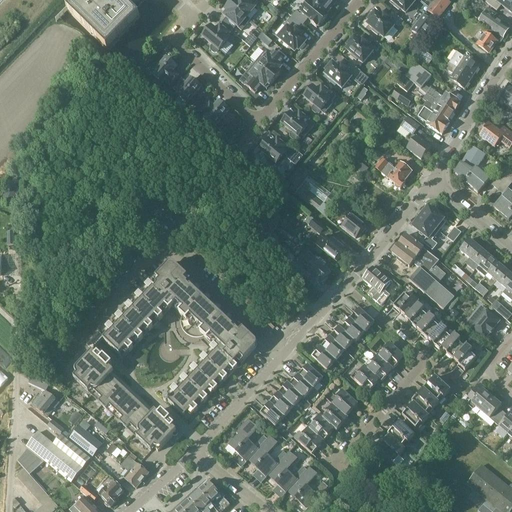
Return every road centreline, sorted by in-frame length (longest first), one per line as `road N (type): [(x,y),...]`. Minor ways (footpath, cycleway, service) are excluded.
road 1 (tertiary): [(193,452),(344,288)]
road 2 (residential): [(7,511),(12,320)]
road 3 (residential): [(321,511),(333,499),(342,449),(423,358)]
road 4 (residential): [(360,0),(258,122)]
road 5 (tertiary): [(432,182),(511,55)]
road 6 (tertiary): [(344,288),(432,182)]
road 7 (residential): [(195,20),(182,48),(258,122)]
